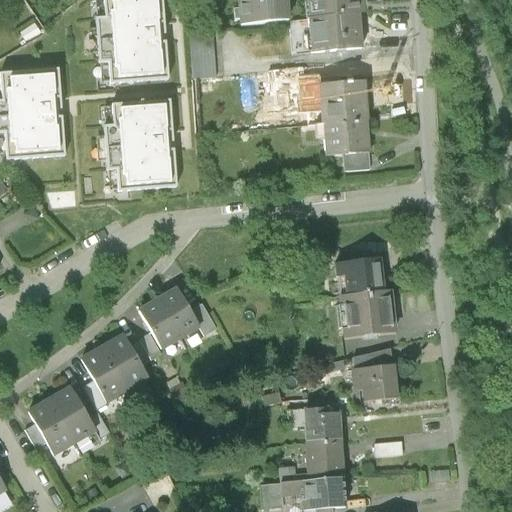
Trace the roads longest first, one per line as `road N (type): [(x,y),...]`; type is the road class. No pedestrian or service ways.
road 1 (unclassified): [(479,511),(430,199)]
road 2 (residential): [(0,402),(86,345),(186,241),(189,223)]
road 3 (residential): [(189,223),(430,199)]
road 4 (unclassified): [(430,199),(422,0)]
road 5 (residential): [(28,293),(156,226),(189,223)]
